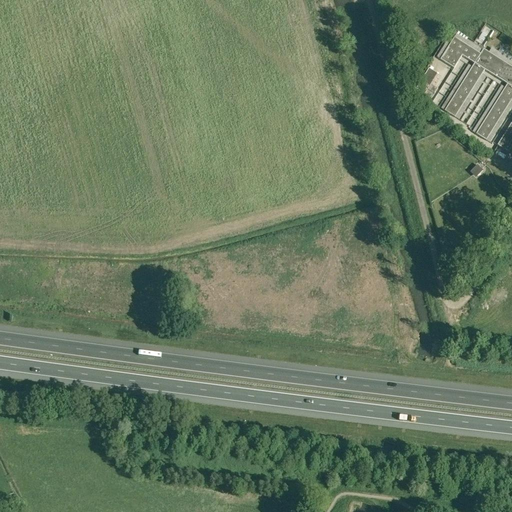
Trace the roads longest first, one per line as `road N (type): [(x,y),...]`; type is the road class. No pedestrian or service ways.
road 1 (unclassified): [(511,282),(478,312),(0,251)]
road 2 (motorway): [(0,362),(511,428)]
road 3 (motorway): [(511,404),(0,338)]
road 4 (track): [(453,318),(366,0)]
